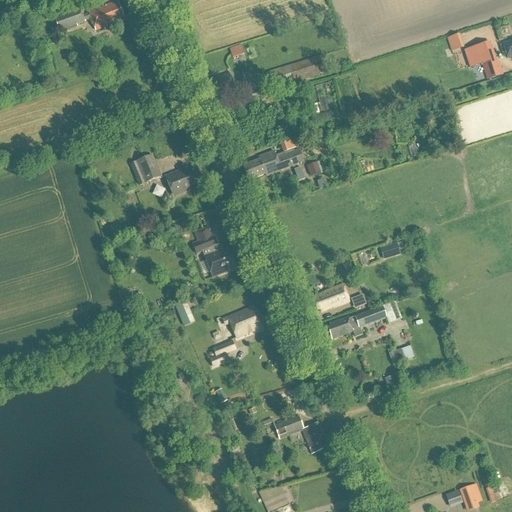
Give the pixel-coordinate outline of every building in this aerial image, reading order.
[(80,11),(51,21),(56,35),(85,24),(85,23),(91,20),(95,31),(107,27),(106,24),(111,22),(113,25),(121,22),(119,18),(123,16),(118,2),(89,13),(89,14),(82,17),(80,11)] [(461,34),(448,36),(451,50),(464,48),(461,34)] [(511,56),(511,41),(502,44),(507,58),(511,56)] [(475,67),(481,65),(486,81),(502,75),(500,69),(496,70),(488,43),(469,49),(475,67)] [(230,50),(232,59),(244,55),(241,46),(230,50)] [(272,90),(328,73),(322,56),(267,73),(272,90)] [(234,91),(227,74),(206,83),(214,100),(234,91)] [(113,87),(110,77),(96,81),(99,91),(113,87)] [(319,100),(323,116),(333,114),(328,97),(319,100)] [(283,151),(295,147),(292,139),(280,143),(283,151)] [(302,162),(297,150),(276,159),(273,152),(258,158),(259,161),(242,167),(247,180),(254,177),(255,179),(263,175),(264,178),(302,162)] [(135,163),(130,165),(135,178),(140,175),(144,185),(161,179),(152,156),(135,163)] [(320,174),(315,164),(306,167),(310,178),(320,174)] [(203,185),(196,168),(188,171),(187,168),(165,177),(173,198),(174,198),(196,189),(195,188),(203,185)] [(294,171),(298,182),(305,180),(301,169),(294,171)] [(174,226),(172,232),(180,235),(183,230),(174,226)] [(196,255),(205,252),(214,248),(215,248),(208,229),(189,236),(196,255)] [(214,248),(205,252),(206,255),(204,256),(212,278),(236,270),(229,249),(217,253),(216,251),(215,252),(214,248)] [(348,304),(342,286),(324,293),(325,294),(311,299),(316,311),(319,310),(320,313),(334,308),(335,309),(348,304)] [(353,300),(357,310),(367,307),(364,297),(353,300)] [(401,321),(395,303),(349,319),(348,317),(329,324),(330,327),(327,328),(332,341),(354,333),(353,331),(358,329),(359,330),(386,320),(388,326),(401,321)] [(176,309),(182,325),(188,323),(181,307),(176,309)] [(225,328),(231,325),(236,339),(261,329),(254,313),(251,314),(250,310),(222,321),(225,328)] [(216,358),(210,361),(213,369),(228,363),(225,355),(234,351),(231,343),(213,350),(216,358)] [(410,348),(392,355),(396,366),(415,360),(410,348)] [(396,387),(393,377),(384,380),(388,390),(396,387)] [(219,400),(221,406),(227,403),(225,397),(219,400)] [(279,442),(303,432),(312,453),(327,447),(318,423),(302,430),(297,418),(284,423),(283,421),(276,423),(277,426),(274,427),(279,442)] [(471,487),(459,491),(465,509),(478,504),(471,487)]
